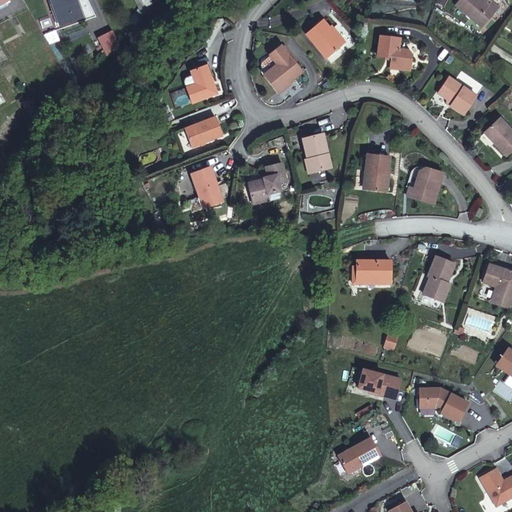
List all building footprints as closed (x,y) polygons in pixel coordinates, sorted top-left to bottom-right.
[(63,25),(83,18),(76,0),(50,0),(55,11),(58,10),(63,25)] [(150,0),(143,3),(147,11),(153,7),(150,0)] [(477,0),(459,0),(454,7),(480,31),(494,15),(477,0)] [(319,21),(304,35),(324,58),(340,44),(319,21)] [(107,57),(119,46),(113,32),(98,39),(107,57)] [(397,39),(377,36),(375,57),(388,58),(387,69),(407,72),(409,55),(405,50),(396,49),(397,39)] [(261,72),(273,89),(298,71),(279,44),(266,52),(270,58),(274,62),(261,72)] [(274,62),(270,58),(261,64),(260,67),(260,68),(260,69),(260,70),(261,72),(274,62)] [(204,59),(199,61),(202,69),(205,69),(208,68),(204,59)] [(178,73),(186,96),(212,87),(205,69),(202,69),(199,61),(188,65),(187,66),(187,69),(178,73)] [(437,95),(447,102),(451,105),(449,107),(462,116),(475,97),(447,79),(437,95)] [(30,98),(22,103),(31,118),(39,114),(30,98)] [(180,123),(187,142),(218,130),(211,112),(180,123)] [(511,133),(497,118),(484,131),(494,141),(492,143),(504,156),(511,148),(511,133)] [(494,141),(484,131),(482,133),(492,143),(494,141)] [(305,180),(328,174),(317,132),(296,137),(301,157),(299,158),(305,180)] [(364,154),(361,178),(365,179),(363,190),(383,192),(385,181),(382,180),(383,173),(384,173),(386,157),(364,154)] [(260,176),(256,177),(257,183),(242,188),(246,204),(263,199),(261,193),(273,189),(272,182),(280,180),(274,162),(257,167),(260,176)] [(186,209),(214,199),(207,181),(210,180),(204,164),(185,171),(193,193),(181,197),(186,209)] [(430,205),(438,176),(429,174),(429,171),(421,169),(414,173),(410,190),(405,188),(402,197),(430,205)] [(257,183),(256,177),(240,182),(242,188),(257,183)] [(207,181),(214,199),(216,198),(210,180),(207,181)] [(420,292),(432,297),(434,294),(441,297),(445,287),(442,286),(444,282),(452,262),(434,255),(425,274),(428,275),(420,292)] [(349,260),(348,265),(349,278),(373,279),(373,282),(383,282),(383,259),(349,260)] [(493,299),(509,304),(511,293),(511,271),(510,271),(510,273),(505,272),(506,269),(487,263),(482,281),(497,286),(493,299)] [(349,278),(348,265),(345,265),(345,282),(373,282),(373,279),(349,278)] [(508,308),(509,304),(493,299),(492,302),(508,308)] [(456,328),(455,332),(462,334),(464,327),(458,326),(457,329),(456,328)] [(385,332),(381,345),(390,348),(394,335),(385,332)] [(511,352),(506,349),(494,365),(511,377),(511,352)] [(380,397),(392,400),(397,379),(358,369),(354,388),(381,395),(380,397)] [(437,388),(417,388),(417,399),(424,399),(424,408),(433,408),(433,407),(440,411),(439,413),(457,422),(466,402),(437,388)] [(366,438),(334,457),(344,476),(377,457),(366,438)] [(477,478),(494,507),(511,497),(511,475),(507,479),(508,482),(505,484),(501,483),(493,469),(477,478)] [(406,511),(402,503),(386,511),(406,511)]
